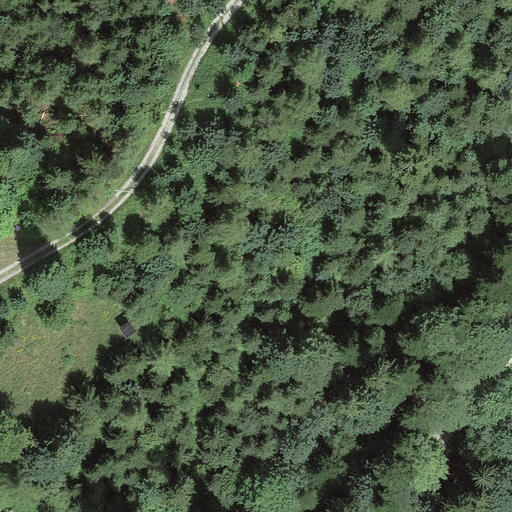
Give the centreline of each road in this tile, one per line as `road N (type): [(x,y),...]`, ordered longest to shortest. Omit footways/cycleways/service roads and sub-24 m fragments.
road 1 (track): [(0,276),(102,213),(161,134),(203,43),(241,0)]
road 2 (track): [(511,350),(453,422),(400,511)]
